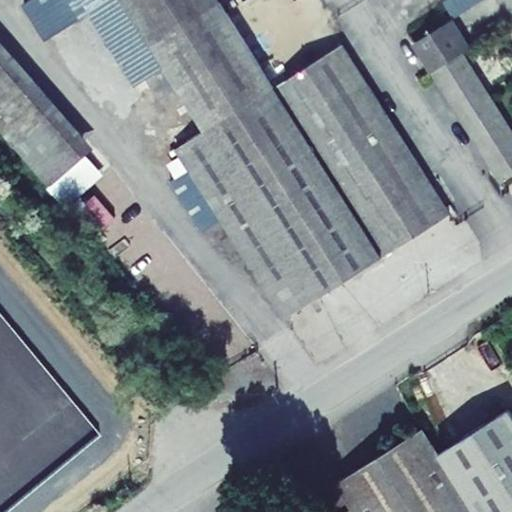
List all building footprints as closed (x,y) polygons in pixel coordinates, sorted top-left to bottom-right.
[(450,209),(343,41),(277,82),(225,0),(26,0),(49,36),(93,7),(139,79),(168,60),(209,124),(179,142),(193,164),(173,177),(206,228),(226,216),(287,312),(450,209)] [(443,82),(471,65),(463,52),(473,46),(455,17),(417,39),(443,82)] [(0,37),(0,60),(83,156),(95,146),(0,37)] [(83,156),(0,60),(0,128),(49,185),(83,156)] [(139,79),(179,142),(209,124),(168,60),(139,79)] [(511,130),(471,65),(443,82),(503,178),(511,172),(511,130)] [(511,511),(511,416),(507,408),(438,451),(423,427),(337,481),(356,511),(511,511)] [(238,511),(255,511),(245,499),(235,508),(238,511)]
